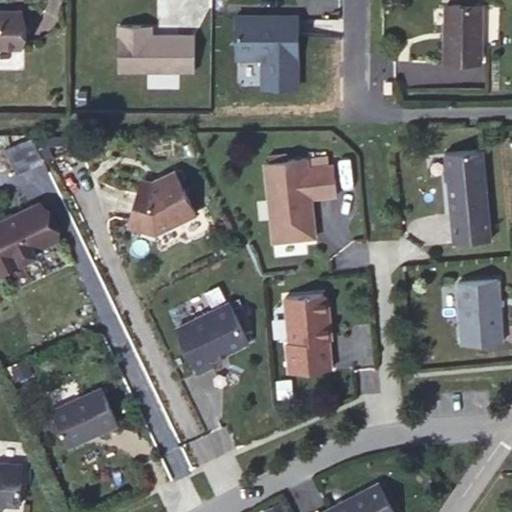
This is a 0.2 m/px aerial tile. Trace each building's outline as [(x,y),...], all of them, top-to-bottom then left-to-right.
[(481,4),(446,4),(446,61),(481,62),(481,4)] [(0,45),(22,46),(21,10),(0,9),(0,45)] [(238,14),(238,56),(297,57),(298,16),(238,14)] [(140,34),(140,24),(121,24),(121,69),(196,70),(196,35),(153,34),(140,34)] [(152,24),(140,24),(140,34),(153,34),(152,24)] [(482,150),(445,153),(452,243),(488,241),(482,150)] [(328,155),(306,157),(308,168),(328,165),(328,155)] [(306,157),(264,162),(273,241),(316,236),(314,218),(311,218),(310,207),(313,207),(311,197),(337,194),(334,164),(328,165),(308,168),(306,157)] [(139,185),(128,225),(155,233),(195,213),(174,171),(157,178),(159,183),(149,188),(139,185)] [(159,183),(157,178),(150,182),(140,179),(139,185),(149,188),(159,183)] [(40,200),(0,220),(0,267),(21,258),(23,262),(38,254),(37,249),(59,238),(40,200)] [(21,258),(0,267),(0,271),(0,272),(23,262),(21,258)] [(459,278),(464,340),(504,337),(499,275),(459,278)] [(323,290),(286,294),(291,340),(288,340),(291,370),(333,366),(331,337),(333,336),(329,294),(323,290)] [(250,339),(232,301),(178,327),(199,371),(215,364),(212,357),(250,339)] [(120,423),(104,386),(54,408),(71,445),(120,423)] [(25,463),(2,462),(0,462),(0,508),(10,504),(22,505),(25,463)] [(399,511),(381,479),(319,511),(399,511)]
